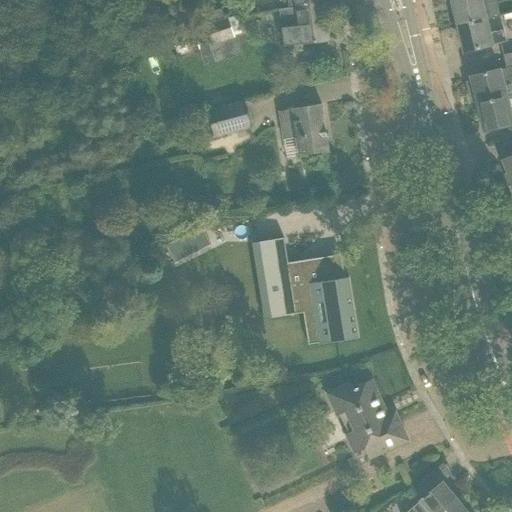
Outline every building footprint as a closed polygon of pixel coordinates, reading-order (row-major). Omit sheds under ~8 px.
[(166,0),(131,0),(138,24),(160,19),(156,4),(166,1),(166,0)] [(288,0),(290,10),(323,5),(322,0),(288,0)] [(501,15),(497,0),(451,0),(458,26),(501,15)] [(283,47),(328,41),(323,5),(290,10),(292,26),(280,27),(283,47)] [(222,8),(190,19),(193,29),(226,18),(222,8)] [(464,52),(508,41),(501,15),(458,26),(464,52)] [(226,18),(193,29),(199,47),(200,49),(206,67),(224,61),(218,43),(235,37),(228,17),(226,18)] [(241,67),(256,65),(255,58),(240,61),(241,67)] [(260,81),(271,78),(267,60),(256,62),(260,81)] [(472,88),(467,92),(470,103),(476,103),(505,96),(511,94),(511,66),(498,70),(498,69),(470,76),(472,88)] [(511,123),(511,122),(511,94),(505,96),(476,103),(483,131),(511,124),(511,123)] [(213,136),(251,126),(244,100),(206,111),(213,136)] [(298,156),(328,151),(321,104),(290,108),(290,110),(278,112),(282,140),(295,138),(298,156)] [(511,155),(501,160),(511,185),(511,184),(511,155)] [(198,228),(183,236),(183,237),(192,254),(211,245),(201,227),(198,228)] [(284,238),(251,243),(252,244),(252,249),(253,249),(254,260),(258,260),(262,259),(264,271),(265,282),(262,282),(262,284),(264,297),(272,296),(275,316),(289,314),(295,314),(295,313),(298,312),(302,312),(301,305),(315,303),(317,303),(321,327),(324,341),(322,342),(318,342),(318,344),(358,338),(349,283),(348,277),(345,278),(344,274),(344,273),(331,275),(330,276),(330,273),(329,264),(290,270),(289,271),(288,268),(284,238)] [(392,414),(384,417),(368,381),(352,388),(350,383),(325,394),(336,416),(345,412),(353,431),(343,435),(353,455),(365,449),(368,456),(403,440),(392,414)] [(440,511),(456,499),(442,481),(441,482),(442,482),(418,502),(419,503),(407,511),(440,511)] [(467,511),(456,499),(440,511),(467,511)]
